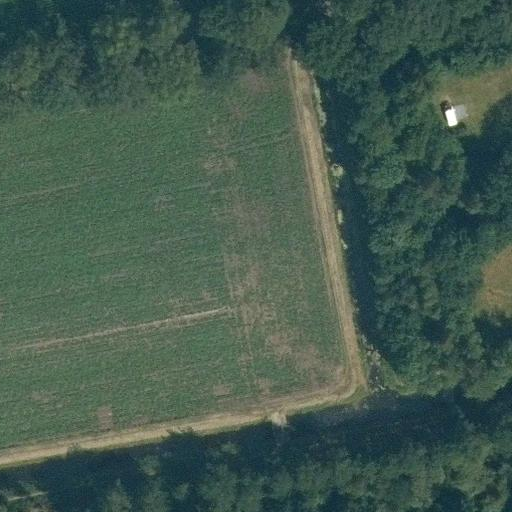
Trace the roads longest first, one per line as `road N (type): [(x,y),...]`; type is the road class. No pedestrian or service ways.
road 1 (unclassified): [(0,67),(359,0)]
road 2 (track): [(418,0),(395,45),(383,96),(392,148),(499,255)]
